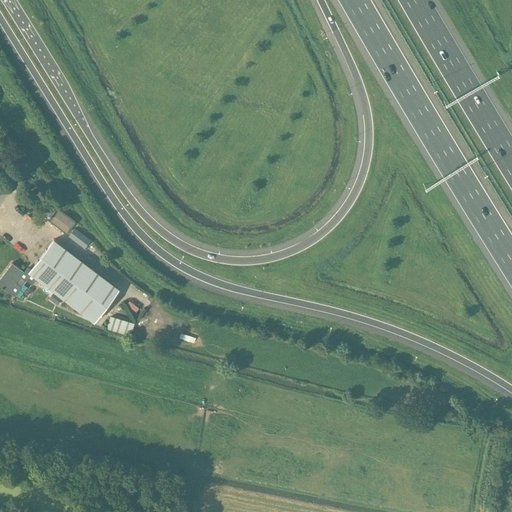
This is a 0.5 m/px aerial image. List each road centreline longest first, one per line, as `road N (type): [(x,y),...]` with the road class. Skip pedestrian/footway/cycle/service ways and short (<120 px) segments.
road 1 (motorway): [(319,0),(367,114),(366,161),(350,202),(322,233),(300,248),(245,261),(187,249),(130,200),(7,0)]
road 2 (motorway): [(0,18),(112,200),(171,262),(226,287),(398,332),(511,391)]
road 3 (motorway): [(354,0),(511,265)]
road 4 (motorway): [(511,174),(407,0)]
